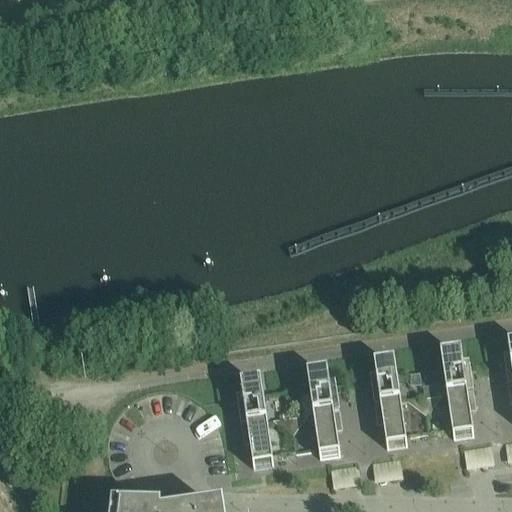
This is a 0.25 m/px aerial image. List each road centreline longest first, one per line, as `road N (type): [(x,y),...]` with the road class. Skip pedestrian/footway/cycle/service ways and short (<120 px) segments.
road 1 (residential): [(184,476),(165,482),(147,474),(140,456),(147,439),(163,430),(184,436),(190,468)]
road 2 (residential): [(511,509),(387,507)]
